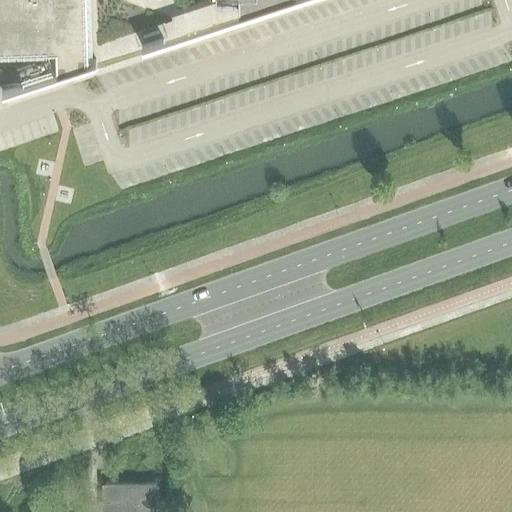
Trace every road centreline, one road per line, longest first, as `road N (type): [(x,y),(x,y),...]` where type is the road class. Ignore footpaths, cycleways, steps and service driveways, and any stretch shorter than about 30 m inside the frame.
road 1 (primary): [(0,425),(511,243)]
road 2 (primary): [(511,190),(0,372)]
